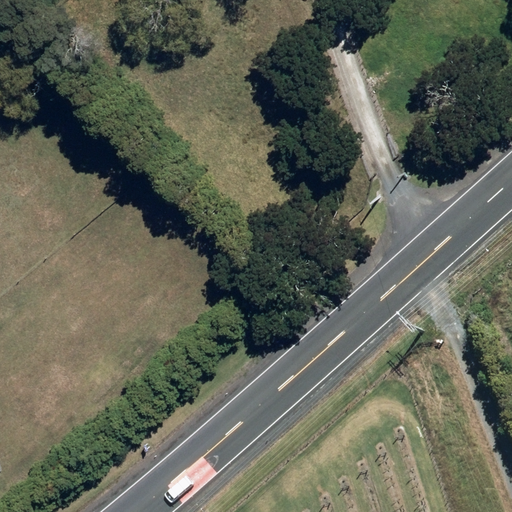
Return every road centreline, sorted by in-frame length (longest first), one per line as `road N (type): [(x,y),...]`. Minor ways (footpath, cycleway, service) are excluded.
road 1 (tertiary): [(511,183),(135,511)]
road 2 (unknown): [(427,259),(331,0)]
